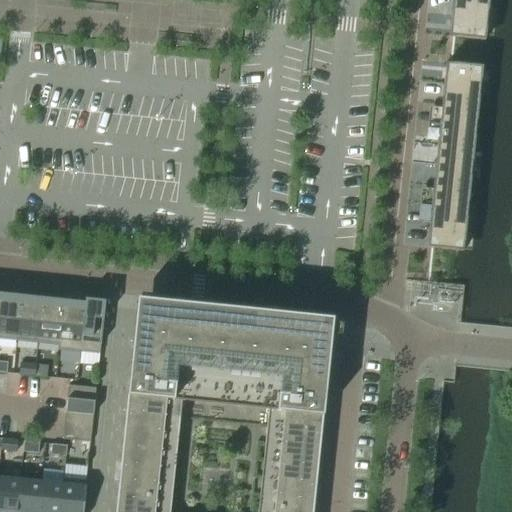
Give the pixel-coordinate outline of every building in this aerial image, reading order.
[(450,0),(449,16),(484,20),(486,0),(450,0)] [(449,16),(447,36),(482,41),(484,20),(449,16)] [(444,64),(442,84),(477,88),(479,68),(444,64)] [(442,84),(440,104),(475,108),(477,88),(442,84)] [(440,104),(438,124),(473,128),(475,108),(440,104)] [(438,124),(436,144),(471,149),(473,128),(438,124)] [(436,144),(434,165),(469,169),(471,149),(436,144)] [(434,165),(431,185),(467,189),(469,169),(434,165)] [(431,185),(429,204),(465,208),(467,189),(431,185)] [(429,204),(427,225),(463,229),(465,208),(429,204)] [(427,225),(425,245),(460,250),(463,229),(427,225)] [(0,338),(16,341),(21,298),(0,295),(0,338)] [(42,300),(21,298),(16,341),(38,343),(42,300)] [(84,305),(79,352),(100,354),(105,301),(85,299),(84,305)] [(64,303),(42,300),(38,343),(58,345),(58,350),(59,350),(64,303)] [(79,352),(84,305),(64,303),(59,350),(79,352)] [(268,409),(266,433),(264,443),(272,444),(271,460),(263,459),(263,461),(271,461),(269,477),(261,477),(261,478),(269,479),(267,494),(259,494),(259,495),(267,496),(265,511),(258,511),(257,511),(258,511),(312,511),(314,499),(316,481),(317,464),(319,447),(321,433),(327,373),(328,360),(324,360),(327,330),(251,326),(251,332),(224,329),(224,325),(139,310),(136,342),(132,342),(123,433),(114,511),(161,511),(163,502),(171,503),(171,502),(163,501),(164,485),(172,486),(173,485),(165,484),(166,468),(174,469),(174,468),(166,467),(168,451),(176,452),(176,450),(168,450),(170,434),(178,435),(178,433),(178,432),(181,400),(268,409)] [(34,376),(35,365),(20,363),(19,374),(34,376)] [(67,401),(94,404),(96,388),(68,385),(67,401)] [(66,413),(93,416),(94,404),(67,401),(66,413)] [(93,416),(66,413),(64,425),(92,428),(93,416)] [(91,442),(91,433),(92,428),(64,425),(63,439),(91,442)] [(17,440),(2,439),(1,449),(16,451),(17,440)] [(38,453),(39,443),(23,441),(22,452),(38,453)] [(65,456),(66,445),(51,444),(50,455),(65,456)] [(0,511),(16,511),(20,478),(0,476),(0,511)] [(38,511),(42,481),(20,478),(16,511),(38,511)] [(38,511),(60,511),(64,478),(62,478),(62,483),(42,481),(38,511)] [(82,511),(86,480),(64,478),(60,511),(82,511)]
